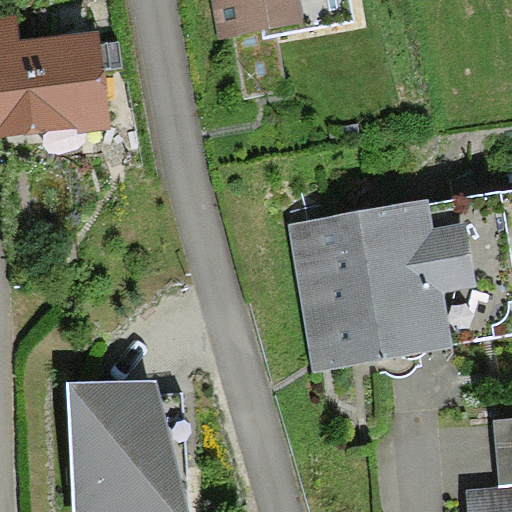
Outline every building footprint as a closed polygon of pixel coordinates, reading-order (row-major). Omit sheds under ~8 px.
[(217,0),(225,35),(264,26),(267,36),(357,19),(353,0),(217,0)] [(0,24),(0,134),(105,123),(95,33),(20,41),(18,22),(0,24)] [(511,190),(292,226),(316,368),(452,345),(511,335),(511,190)] [(69,383),(73,511),(191,511),(184,397),(163,396),(157,382),(69,383)] [(511,421),(498,423),(503,486),(511,485),(511,421)] [(466,489),(467,511),(511,511),(511,485),(503,486),(466,489)]
